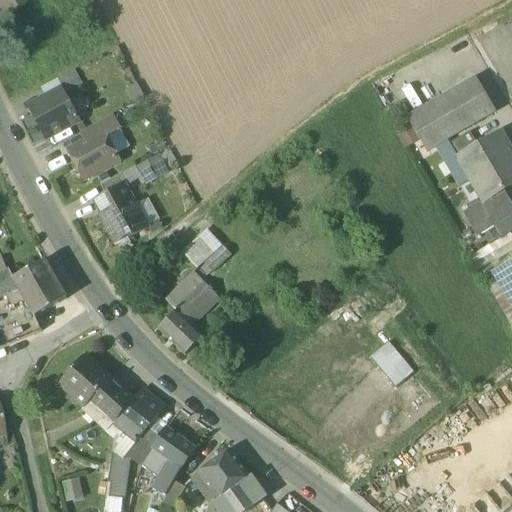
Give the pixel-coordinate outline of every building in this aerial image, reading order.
[(0,0),(0,11),(3,17),(23,7),(19,0),(0,0)] [(60,80),(65,89),(78,82),(73,73),(60,80)] [(406,121),(428,155),(496,114),(475,79),(406,121)] [(28,111),(44,139),(79,121),(63,92),(28,111)] [(80,134),(86,145),(104,135),(106,139),(120,131),(112,117),(80,134)] [(69,154),(83,181),(119,161),(106,139),(104,135),(86,145),(69,154)] [(451,145),(460,161),(478,150),(469,135),(451,145)] [(460,161),(471,181),(511,157),(511,156),(500,137),(478,150),(460,161)] [(511,188),(511,157),(471,181),(485,204),(504,193),(511,188)] [(101,187),(106,198),(125,188),(126,189),(131,186),(124,175),(101,187)] [(100,216),(115,244),(127,238),(128,239),(148,229),(126,189),(125,188),(106,198),(95,204),(101,215),(100,216)] [(495,229),(501,239),(511,232),(511,206),(504,193),(485,204),(464,217),(477,239),(495,229)] [(206,232),(197,240),(212,256),(221,248),(206,232)] [(204,263),(212,256),(197,240),(189,247),(204,263)] [(196,271),(204,263),(189,247),(181,255),(196,271)] [(0,271),(8,268),(0,251),(0,271)] [(511,307),(511,261),(492,273),(511,307)] [(33,317),(34,319),(37,318),(66,301),(45,264),(16,281),(13,282),(17,289),(33,317)] [(9,272),(0,276),(0,296),(17,289),(13,282),(16,281),(9,272)] [(165,299),(178,312),(202,286),(190,274),(165,299)] [(216,302),(202,286),(178,312),(177,313),(186,322),(190,318),(195,324),(216,302)] [(159,331),(185,356),(203,339),(186,322),(177,313),(159,331)] [(33,317),(0,330),(0,349),(42,332),(37,318),(34,319),(33,317)] [(413,374),(388,344),(370,359),(395,389),(413,374)] [(59,386),(85,409),(91,402),(106,386),(110,381),(111,380),(86,357),(59,386)] [(414,426),(440,404),(418,378),(392,400),(414,426)] [(132,403),(110,381),(106,386),(129,407),(132,403)] [(106,386),(91,402),(114,425),(129,407),(106,386)] [(132,403),(129,407),(114,425),(113,426),(116,428),(136,445),(148,430),(157,420),(165,411),(142,392),(132,403)] [(113,426),(114,425),(91,402),(85,409),(83,411),(106,433),(113,425),(113,426)] [(168,428),(157,420),(148,430),(160,439),(166,430),(168,428)] [(116,428),(112,456),(124,458),(127,455),(136,445),(116,428)] [(160,439),(148,430),(136,445),(127,455),(130,458),(142,468),(153,450),(160,439)] [(160,439),(153,450),(182,471),(194,452),(166,430),(160,439)] [(182,471),(153,450),(142,468),(158,480),(152,491),(165,497),(174,483),(180,471),(182,471)] [(206,502),(210,507),(250,478),(230,451),(197,475),(200,480),(196,483),(201,489),(205,486),(213,497),(206,502)] [(119,485),(110,484),(109,499),(110,499),(122,500),(125,501),(130,458),(127,455),(124,458),(119,485)] [(110,484),(119,485),(124,458),(112,456),(108,484),(110,484)] [(264,500),(250,478),(210,507),(208,511),(245,511),(248,510),(264,500)] [(79,480),(61,484),(66,503),(84,499),(79,480)] [(164,502),(175,509),(186,490),(174,483),(165,497),(164,502)] [(120,511),(122,500),(110,499),(108,511),(120,511)]
